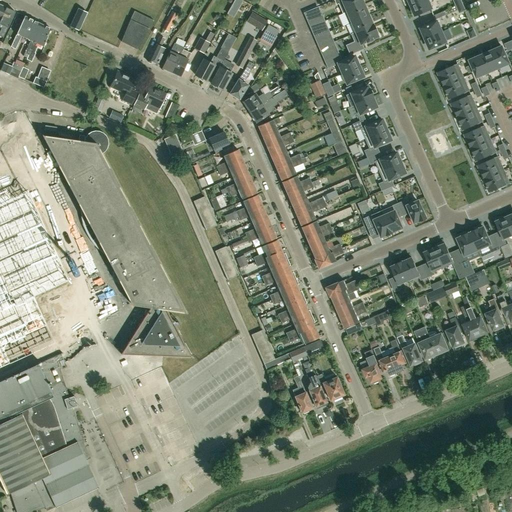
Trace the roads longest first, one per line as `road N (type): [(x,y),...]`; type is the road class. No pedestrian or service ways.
road 1 (residential): [(387,0),(416,67),(388,79),(448,222)]
road 2 (residential): [(202,96),(7,0)]
road 3 (residential): [(182,506),(220,480),(280,466),(373,423)]
road 4 (residential): [(334,511),(511,433)]
road 5 (residential): [(310,280),(235,118)]
road 6 (residential): [(373,423),(310,280)]
road 7 (residential): [(373,423),(511,363)]
road 8 (residential): [(310,280),(448,222)]
